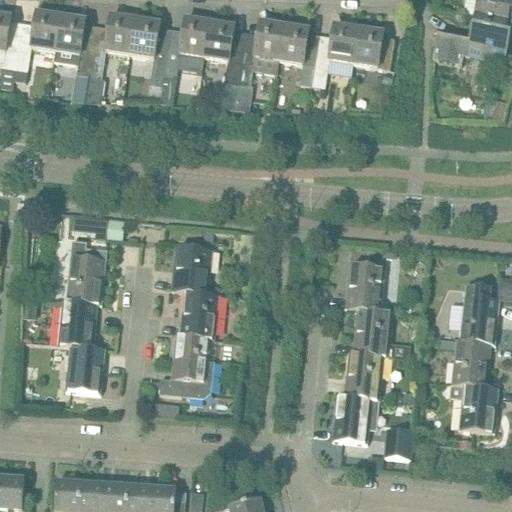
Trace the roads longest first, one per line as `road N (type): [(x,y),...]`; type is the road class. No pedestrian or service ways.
road 1 (unclassified): [(0,159),(415,205),(511,208)]
road 2 (residential): [(298,473),(317,289)]
road 3 (residential): [(127,449),(144,270)]
road 4 (residential): [(298,473),(264,458),(127,449)]
road 5 (residential): [(458,511),(309,491)]
road 6 (residential): [(127,449),(0,440)]
